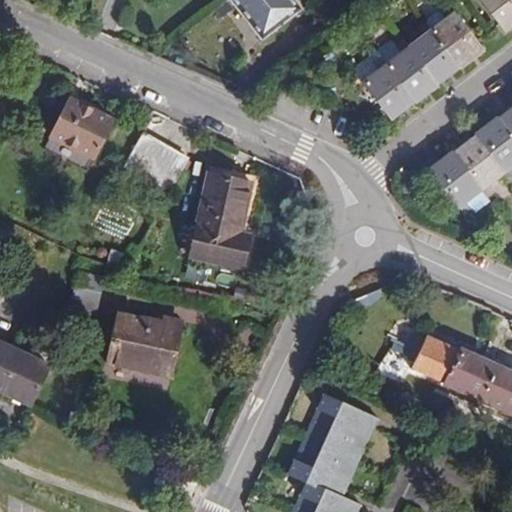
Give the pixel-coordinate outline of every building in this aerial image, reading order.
[(293,0),(234,0),(263,37),(300,8),(293,0)] [(511,0),(483,0),(507,30),(511,26),(511,0)] [(433,9),(426,20),(427,21),(461,65),(484,48),(449,5),(441,11),(433,9)] [(438,83),(461,65),(427,21),(418,29),(424,35),(410,46),(438,83)] [(403,38),(381,56),(416,99),(438,83),(410,46),(403,38)] [(416,99),(381,56),(372,63),(379,71),(365,82),(393,117),(416,99)] [(379,71),(372,63),(369,59),(356,70),(365,82),(379,71)] [(35,74),(19,67),(8,89),(24,96),(35,74)] [(70,99),(50,135),(95,158),(114,122),(70,99)] [(511,109),(500,118),(511,134),(511,109)] [(511,134),(500,118),(477,136),(502,170),(509,179),(511,175),(511,169),(508,165),(511,161),(511,134)] [(188,160),(141,132),(123,165),(169,192),(188,160)] [(95,158),(50,135),(43,149),(88,171),(95,158)] [(477,136),(455,152),(481,186),(487,195),(493,190),(487,181),(502,170),(477,136)] [(481,186),(455,152),(432,170),(463,212),(471,207),(465,198),(481,186)] [(250,182),(208,172),(190,256),(242,267),(249,235),(237,232),(238,226),(241,226),(250,182)] [(104,266),(118,272),(125,259),(111,252),(104,266)] [(77,273),(104,279),(105,272),(79,267),(77,273)] [(77,273),(70,307),(97,313),(104,279),(77,273)] [(117,313),(106,361),(171,377),(182,328),(117,313)] [(511,371),(430,333),(414,366),(511,413),(511,371)] [(49,365),(0,342),(0,390),(30,405),(49,365)] [(387,421),(341,398),(304,474),(322,485),(308,511),(363,511),(366,507),(348,498),(387,421)] [(169,490),(177,471),(162,464),(157,473),(153,482),(169,490)]
